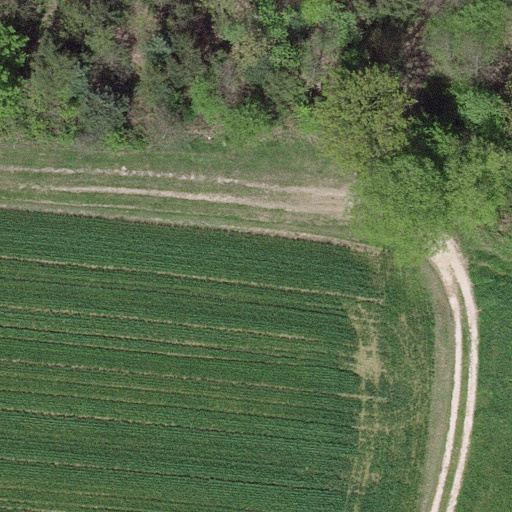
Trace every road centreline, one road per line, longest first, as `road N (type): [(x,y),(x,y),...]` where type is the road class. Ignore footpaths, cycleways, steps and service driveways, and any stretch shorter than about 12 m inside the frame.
road 1 (track): [(0,149),(363,181),(395,194),(441,235),(511,263)]
road 2 (track): [(442,511),(467,357),(462,290),(441,235)]
